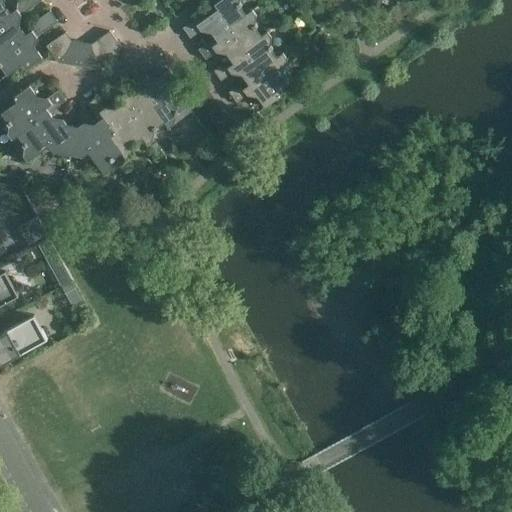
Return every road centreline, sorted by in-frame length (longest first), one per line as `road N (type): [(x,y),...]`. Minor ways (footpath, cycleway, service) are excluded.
road 1 (residential): [(143,49),(168,30),(228,111)]
road 2 (residential): [(63,0),(86,33),(121,13),(143,49)]
road 3 (residential): [(42,68),(77,92),(143,49)]
